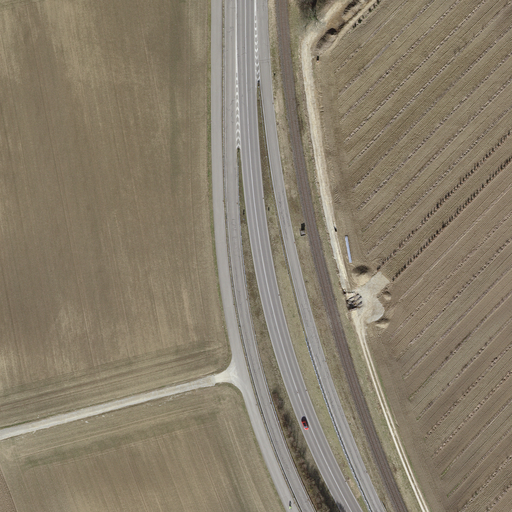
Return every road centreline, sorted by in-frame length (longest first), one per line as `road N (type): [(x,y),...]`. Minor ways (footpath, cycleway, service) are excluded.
road 1 (track): [(427,511),(358,325),(322,165),(309,48),(344,0)]
road 2 (secondary): [(246,0),(252,180),(267,281),(307,417),(351,511)]
road 3 (secondary): [(379,511),(337,410),(295,263),(269,110),(261,0)]
road 4 (track): [(293,511),(241,372),(227,306),(217,199),(216,0)]
road 5 (secondary): [(232,0),(239,271),(265,399),(309,511)]
road 6 (track): [(0,433),(241,372)]
